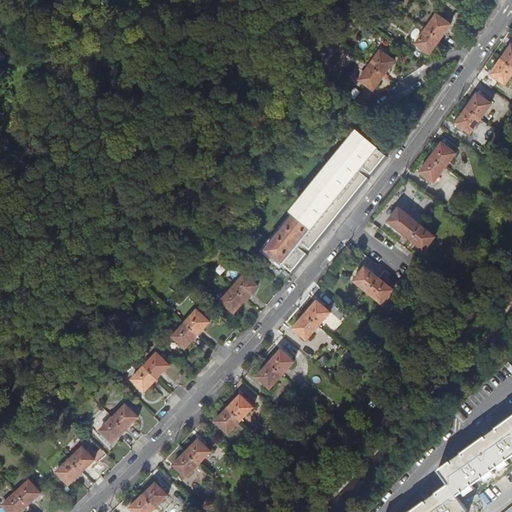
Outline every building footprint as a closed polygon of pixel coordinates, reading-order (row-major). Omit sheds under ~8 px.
[(437,14),(427,28),(442,39),(452,24),(437,14)] [(442,39),(427,28),(417,44),(431,54),(442,39)] [(511,76),(511,46),(502,60),(492,75),(506,85),(511,76)] [(381,49),(371,65),(386,75),(396,60),(381,49)] [(386,75),(371,65),(361,79),(376,89),(386,75)] [(481,119),(492,104),(478,94),(467,109),(456,124),(470,134),(481,119)] [(367,180),(372,174),(361,166),(366,159),(371,153),(375,148),(375,147),(360,136),(350,149),(349,148),(339,160),(340,161),(319,187),(318,186),(308,198),(310,199),(288,225),(287,224),(278,236),(279,237),(268,250),(282,262),(287,256),(292,250),(297,244),(307,253),(313,247),(302,238),(307,232),(312,226),(317,220),(322,213),(327,208),(332,202),(337,195),(342,189),(346,183),(351,178),(356,171),(367,180)] [(446,168),(457,154),(443,144),(432,158),(422,173),(436,183),(446,168)] [(387,156),(376,146),(375,147),(375,148),(371,153),(366,159),(361,166),(372,174),(377,168),(382,162),(387,156)] [(328,228),(333,222),(338,216),(342,211),(348,204),(353,198),(357,192),(362,187),(367,180),(356,171),(351,178),(346,183),(342,189),(337,195),(332,202),(327,208),(322,213),(317,220),(312,226),(307,232),(302,238),(313,247),(318,240),(323,234),(328,228)] [(399,209),(389,222),(411,240),(425,251),(435,238),(422,227),(399,209)] [(297,266),(303,259),(307,253),(297,244),(292,250),(287,256),(282,262),(293,271),(297,266)] [(365,269),(355,281),(369,293),(383,304),(393,291),(379,280),(365,269)] [(248,274),(235,288),(249,299),(261,285),(248,274)] [(237,312),(249,299),(235,288),(224,301),(237,312)] [(318,326),(330,312),(317,301),(305,314),(293,328),(307,339),(318,326)] [(200,310),(187,324),(200,335),(212,322),(200,310)] [(188,349),(200,335),(187,324),(175,337),(188,349)] [(294,361),(281,350),(270,363),(257,377),(270,388),(282,374),(294,361)] [(159,354),(147,367),(159,379),(172,366),(159,354)] [(147,392),(159,379),(147,367),(135,380),(147,392)] [(240,418),(252,406),(240,394),(228,406),(215,419),(228,431),(240,418)] [(128,405),(116,417),(128,429),(140,417),(128,405)] [(458,408),(453,412),(463,423),(467,419),(458,408)] [(465,511),(468,510),(458,495),(511,456),(511,415),(490,432),(488,434),(484,437),(456,457),(453,458),(449,461),(439,469),(450,484),(431,497),(427,499),(425,501),(409,511),(465,511)] [(128,429),(116,417),(103,430),(115,442),(128,429)] [(197,463),(210,450),(198,438),(185,451),(173,463),(185,476),(197,463)] [(86,447),(72,460),(84,472),(98,459),(86,447)] [(71,484),(84,472),(72,460),(59,472),(71,484)] [(18,492),(30,506),(44,493),(32,480),(18,492)] [(169,494),(157,482),(144,495),(131,507),(135,511),(150,511),(156,507),(169,494)] [(11,511),(23,511),(30,506),(18,492),(5,504),(11,511)]
